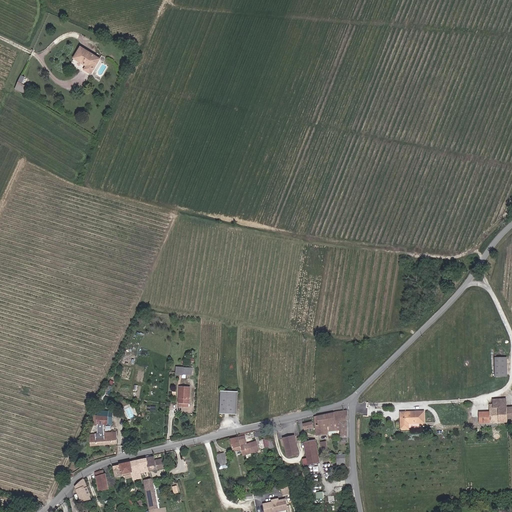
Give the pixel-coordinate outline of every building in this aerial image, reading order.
[(93,75),(103,60),(82,48),(75,60),(88,67),(86,70),(93,75)] [(14,91),(26,96),(29,88),(23,85),(26,78),(21,75),(14,91)] [(500,378),(511,376),(506,356),(496,358),(500,378)] [(193,367),(177,366),(177,372),(183,372),(182,375),(186,375),(186,372),(193,372),(193,367)] [(191,407),(192,386),(180,386),(179,406),(191,407)] [(223,413),(236,414),(237,389),(224,389),(223,413)] [(508,417),(511,416),(511,404),(510,404),(496,405),(496,403),(490,403),(490,410),(487,410),(487,421),(508,420),(508,417)] [(342,441),(348,441),(347,410),(315,418),(316,434),(326,434),(325,423),(328,423),(328,434),(341,433),(342,441)] [(424,422),(423,410),(400,413),(402,428),(420,427),(419,422),(424,422)] [(91,446),(117,443),(116,433),(104,434),(104,425),(107,425),(107,412),(97,412),(97,417),(94,417),(93,419),(93,425),(97,425),(98,434),(91,435),(91,446)] [(290,455),(301,453),(296,435),(292,436),(292,435),(289,436),(289,437),(286,438),(290,455)] [(251,439),(250,440),(247,440),(246,436),(239,437),(241,446),(243,455),(259,452),(257,442),(252,443),(251,439)] [(231,448),(241,446),(239,437),(229,439),(231,448)] [(273,447),(272,438),(264,439),(265,448),(273,447)] [(305,466),(321,462),(315,440),(305,443),(308,458),(304,459),(305,466)] [(324,453),(329,452),(327,440),(321,442),(324,453)] [(338,463),(346,461),(345,453),(337,455),(338,463)] [(160,455),(144,458),(146,471),(169,466),(167,457),(160,459),(160,455)] [(144,458),(127,462),(130,478),(130,479),(147,476),(146,471),(144,458)] [(130,478),(127,462),(117,464),(117,465),(112,467),(113,476),(121,475),(121,476),(123,475),(124,479),(130,478)] [(104,471),(96,472),(100,490),(109,488),(106,474),(105,475),(104,471)] [(85,478),(76,486),(81,500),(90,498),(89,495),(87,493),(84,487),(88,486),(85,478)] [(151,478),(144,479),(149,511),(157,510),(153,480),(151,478)] [(266,511),(279,511),(289,510),(287,500),(265,505),(266,511)]
